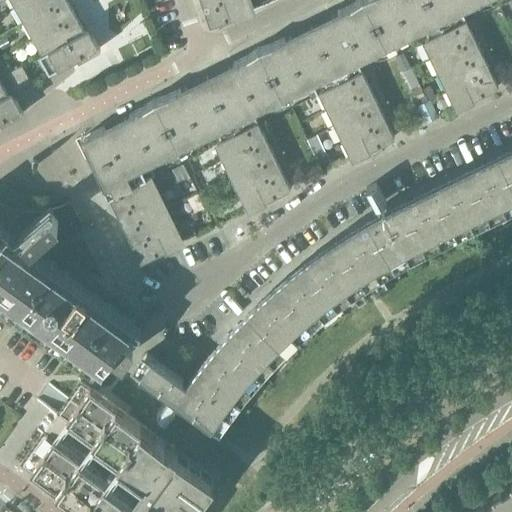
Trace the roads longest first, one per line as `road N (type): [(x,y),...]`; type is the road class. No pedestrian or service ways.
road 1 (residential): [(171,326),(316,202),(511,107)]
road 2 (secondary): [(511,358),(357,453),(303,511)]
road 3 (secondary): [(363,511),(414,460),(511,393)]
